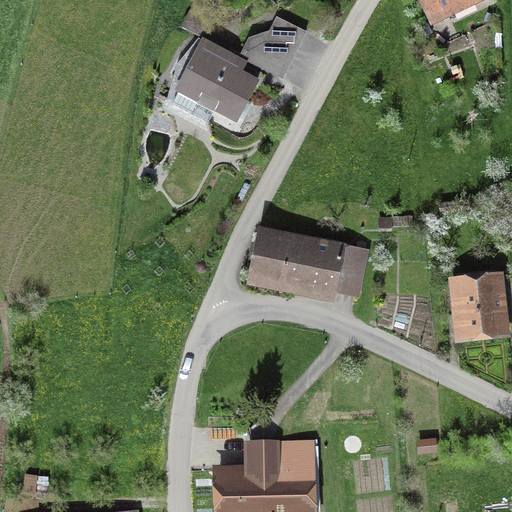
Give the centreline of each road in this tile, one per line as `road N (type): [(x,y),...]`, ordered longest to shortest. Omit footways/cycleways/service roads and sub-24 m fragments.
road 1 (residential): [(369,0),(226,267),(226,319)]
road 2 (tertiary): [(511,412),(345,330),(288,312),(226,319)]
road 3 (tertiary): [(226,319),(202,337),(190,368),(180,431),(181,511)]
